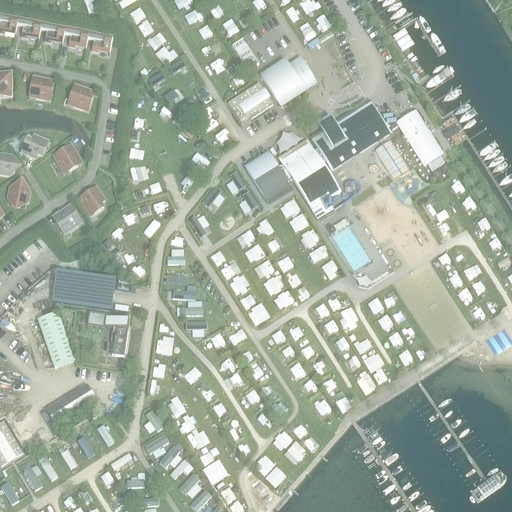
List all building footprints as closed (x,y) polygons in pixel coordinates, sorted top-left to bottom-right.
[(143,3),(132,8),(137,18),(148,13),(143,3)] [(201,4),(196,6),(200,14),(204,12),(201,4)] [(17,26),(19,18),(0,14),(0,34),(4,35),(4,33),(15,36),(17,26)] [(146,32),(156,26),(149,15),(139,20),(146,32)] [(41,30),(42,23),(19,18),(17,26),(23,27),(21,39),(28,40),(28,38),(39,40),(41,31),(41,30)] [(211,31),(215,29),(210,20),(206,22),(211,31)] [(64,35),(66,27),(42,23),(41,30),(41,31),(47,32),(45,43),(51,45),(52,43),(63,45),(64,35)] [(88,40),(89,32),(66,27),(64,35),(71,36),(68,48),(75,49),(75,47),(86,50),(88,40)] [(88,40),(94,41),(92,53),(98,54),(99,52),(110,54),(113,37),(89,32),(88,40)] [(215,38),(219,47),(225,45),(220,36),(215,38)] [(166,41),(157,49),(168,62),(177,54),(166,41)] [(229,51),(225,53),(230,62),(234,60),(229,51)] [(276,103),(313,78),(301,60),(289,68),(285,62),(260,78),(276,103)] [(345,83),(356,77),(347,60),(336,65),(345,83)] [(236,64),(228,69),(234,77),(242,72),(236,64)] [(0,93),(3,97),(11,90),(8,86),(12,83),(4,75),(1,78),(0,77),(0,93)] [(34,100),(45,102),(46,97),(51,98),(53,87),(48,86),(49,82),(38,79),(37,84),(32,83),(30,94),(35,95),(34,100)] [(259,84),(227,105),(241,125),(250,119),(251,120),(273,106),(269,99),(268,100),(262,91),(263,91),(259,84)] [(73,108),(83,112),(84,107),(89,108),(93,98),(88,97),(89,92),(79,88),(78,93),(73,92),(69,102),(74,103),(73,108)] [(389,135),(371,107),(341,126),(359,154),(389,135)] [(208,110),(198,113),(202,124),(212,121),(208,110)] [(145,122),(147,113),(139,111),(136,120),(145,122)] [(425,123),(420,126),(414,115),(399,124),(406,135),(402,138),(407,146),(409,145),(423,166),(426,164),(432,173),(444,165),(438,156),(441,154),(428,134),(430,132),(425,123)] [(331,122),(320,129),(325,136),(314,144),(332,172),(343,164),(343,163),(352,157),(353,158),(353,157),(331,122)] [(217,142),(227,135),(219,124),(209,131),(217,142)] [(410,167),(394,134),(377,142),(394,175),(410,167)] [(26,156),(36,161),(38,156),(42,158),(46,148),(42,146),(44,141),(34,137),(32,142),(27,140),(23,150),(28,152),(26,156)] [(332,207),(329,202),(340,196),(336,190),(338,189),(337,189),(336,190),(323,170),(325,169),(324,168),(323,169),(307,144),(299,148),(300,150),(281,162),(298,189),(319,223),(333,214),(330,208),(332,207)] [(268,154),(246,168),(270,206),(298,189),(281,162),(273,149),(267,152),(268,154)] [(68,173),(78,167),(75,163),(79,161),(74,151),(69,154),(67,150),(58,155),(60,159),(56,162),(61,171),(66,169),(68,173)] [(0,176),(9,178),(10,173),(15,174),(16,163),(11,162),(12,157),(1,156),(1,161),(0,160),(0,176)] [(231,166),(239,173),(247,163),(239,156),(231,166)] [(216,197),(220,190),(227,194),(232,186),(219,178),(209,193),(216,197)] [(11,206),(22,208),(23,203),(28,204),(30,194),(25,193),(26,188),(15,186),(14,191),(10,190),(7,200),(12,201),(11,206)] [(82,205),(88,214),(92,211),(95,215),(104,209),(101,205),(105,202),(99,193),(95,196),(92,192),(83,198),(86,202),(82,205)] [(296,195),(287,201),(293,210),(302,205),(296,195)] [(234,197),(221,210),(227,215),(239,203),(234,197)] [(294,213),(301,226),(311,221),(305,208),(294,213)] [(56,223),(62,232),(66,229),(68,233),(77,227),(75,223),(79,220),(73,211),(69,214),(66,210),(57,216),(60,220),(56,223)] [(198,213),(192,216),(203,234),(208,230),(198,213)] [(345,220),(328,232),(332,239),(350,228),(345,220)] [(243,229),(249,240),(258,236),(252,224),(243,229)] [(46,244),(50,240),(42,232),(38,236),(46,244)] [(262,239),(251,244),(256,254),(266,249),(262,239)] [(321,256),(331,251),(325,241),(316,246),(321,256)] [(450,248),(444,251),(450,262),(456,259),(450,248)] [(171,250),(171,261),(183,261),(183,250),(171,250)] [(50,251),(47,254),(53,261),(57,258),(50,251)] [(286,268),(296,260),(290,251),(279,258),(286,268)] [(336,267),(340,264),(334,255),(323,262),(333,275),(339,271),(336,267)] [(266,272),(276,267),(271,256),(261,261),(266,272)] [(228,275),(237,269),(230,260),(221,266),(228,275)] [(456,278),(464,273),(458,264),(450,269),(456,278)] [(294,283),(303,278),(297,268),(289,272),(294,283)] [(280,270),(275,273),(281,284),(285,281),(280,270)] [(77,308),(81,277),(56,274),(52,304),(77,308)] [(237,290),(247,283),(241,274),(231,282),(237,290)] [(112,313),(117,283),(81,277),(77,308),(112,313)] [(470,281),(460,286),(465,297),(476,292),(470,281)] [(198,296),(198,289),(180,288),(179,295),(198,296)] [(336,310),(349,301),(341,289),(328,298),(336,310)] [(241,298),(246,306),(257,300),(251,291),(241,298)] [(483,296),(489,308),(499,303),(493,291),(483,296)] [(380,292),(371,296),(375,304),(384,300),(380,292)] [(205,303),(187,303),(187,312),(205,311),(205,303)] [(345,314),(341,316),(347,327),(359,321),(350,303),(342,308),(345,314)] [(258,322),(268,316),(260,304),(250,310),(258,322)] [(332,310),(323,316),(330,326),(339,319),(332,310)] [(129,322),(123,322),(124,319),(115,317),(115,312),(114,318),(89,314),(87,326),(118,331),(116,343),(115,343),(115,344),(110,343),(110,344),(113,344),(111,357),(124,359),(129,322)] [(75,362),(58,314),(37,322),(54,370),(75,362)] [(8,332),(17,328),(15,319),(6,322),(8,332)] [(403,327),(411,335),(414,331),(406,323),(403,327)] [(340,342),(349,336),(342,325),(333,331),(340,342)] [(212,334),(217,343),(228,338),(223,329),(212,334)] [(193,350),(201,340),(193,334),(185,344),(193,350)] [(283,344),(287,353),(296,348),(292,340),(283,344)] [(412,347),(402,353),(407,362),(418,356),(412,347)] [(422,357),(426,355),(422,347),(418,350),(422,357)] [(235,350),(230,353),(236,363),(241,360),(235,350)] [(373,367),(383,361),(376,350),(366,356),(373,367)] [(368,369),(360,356),(351,361),(359,375),(368,369)] [(374,369),(380,380),(390,375),(384,363),(374,369)] [(359,375),(366,390),(378,384),(371,369),(359,375)] [(248,371),(239,374),(243,385),(252,382),(248,371)] [(215,381),(205,388),(211,397),(221,390),(215,381)] [(56,429),(97,403),(86,386),(45,412),(56,429)] [(339,399),(347,394),(345,390),(336,394),(339,399)] [(123,399),(126,393),(118,391),(116,397),(123,399)] [(327,394),(317,401),(324,411),(334,404),(327,394)] [(259,408),(267,418),(275,412),(268,402),(259,408)] [(148,412),(152,417),(150,419),(157,428),(165,422),(154,407),(148,412)] [(292,424),(299,432),(308,424),(301,416),(292,424)] [(99,425),(109,441),(116,437),(106,420),(99,425)] [(16,458),(16,459),(23,455),(3,423),(0,425),(0,466),(1,468),(7,464),(7,463),(16,458)] [(235,425),(231,427),(235,436),(240,434),(235,425)] [(310,427),(301,434),(310,444),(319,437),(310,427)] [(92,430),(86,433),(96,450),(101,447),(92,430)] [(147,442),(151,448),(170,437),(166,430),(147,442)] [(298,436),(288,447),(299,457),(309,447),(298,436)] [(179,446),(174,449),(178,454),(183,450),(179,446)] [(67,467),(73,465),(65,448),(59,451),(67,467)] [(112,460),(116,466),(135,455),(131,448),(112,460)] [(267,471),(274,462),(265,454),(258,463),(267,471)] [(52,476),(59,472),(50,456),(43,459),(52,476)] [(34,461),(28,464),(38,485),(44,483),(34,461)] [(267,473),(277,483),(289,471),(278,461),(267,473)] [(195,469),(182,481),(186,486),(199,474),(195,469)] [(261,486),(266,479),(258,474),(254,481),(261,486)] [(1,484),(11,502),(19,498),(8,479),(1,484)] [(203,499),(209,495),(203,485),(191,493),(195,500),(201,496),(203,499)]
